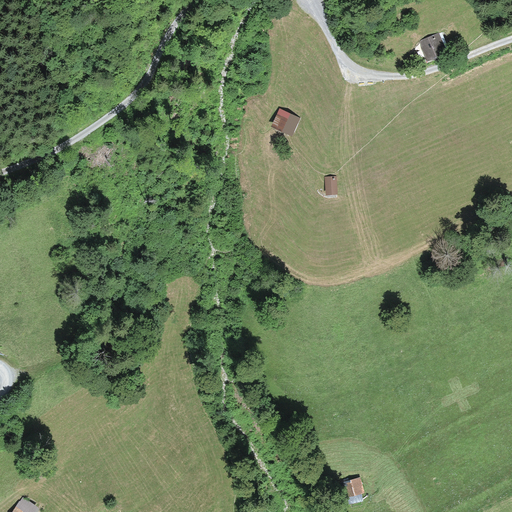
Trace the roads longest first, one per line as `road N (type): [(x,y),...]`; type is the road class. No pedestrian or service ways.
road 1 (unclassified): [(0,172),(65,146),(123,107),(149,81),(170,30),(194,0)]
road 2 (unclassified): [(311,0),(341,61),(363,78),(426,72),(511,39)]
